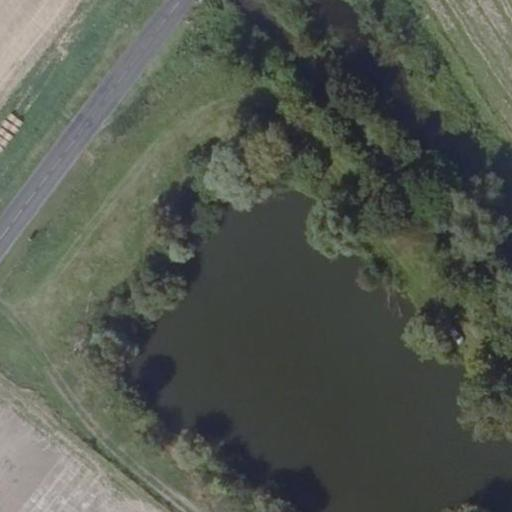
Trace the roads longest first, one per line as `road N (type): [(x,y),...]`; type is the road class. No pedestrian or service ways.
road 1 (track): [(511,396),(424,309),(336,173),(263,137),(217,151),(156,202),(120,247),(96,296),(88,347)]
road 2 (tertiary): [(182,0),(0,234)]
road 3 (track): [(0,305),(110,442),(192,511)]
